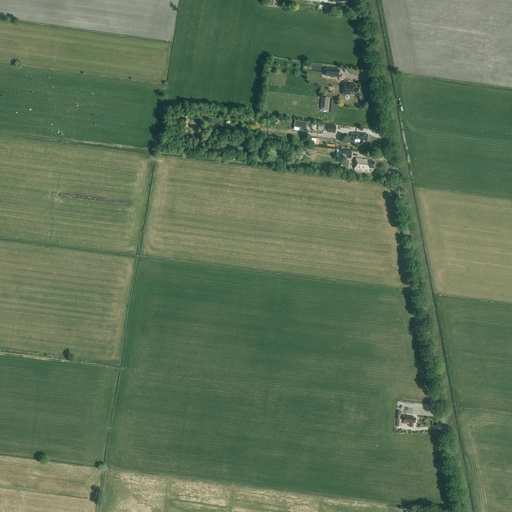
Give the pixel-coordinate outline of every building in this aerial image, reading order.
[(322,71),(323,64),(309,62),(308,69),(322,71)] [(339,77),(340,70),(325,68),(324,76),(339,77)] [(355,88),(356,85),(349,84),(350,83),(343,82),(342,94),(350,95),(350,94),(357,95),(358,88),(355,88)] [(306,131),(307,122),(296,120),(295,126),(301,127),(300,130),(306,131)] [(335,133),(336,126),(324,125),(323,130),(322,130),(322,131),(326,131),(326,132),(335,133)] [(356,133),(356,134),(352,134),(351,141),(355,142),(359,143),(359,145),(365,146),(366,141),(367,141),(367,139),(368,139),(368,137),(368,136),(368,134),(356,133)] [(351,158),(351,152),(340,150),(339,157),(351,158)] [(374,169),(374,161),(370,161),(370,160),(364,160),(364,159),(356,158),(355,170),(369,171),(369,168),(374,169)] [(415,423),(416,418),(413,418),(413,416),(403,415),(402,423),(409,424),(409,427),(413,427),(413,423),(415,423)]
